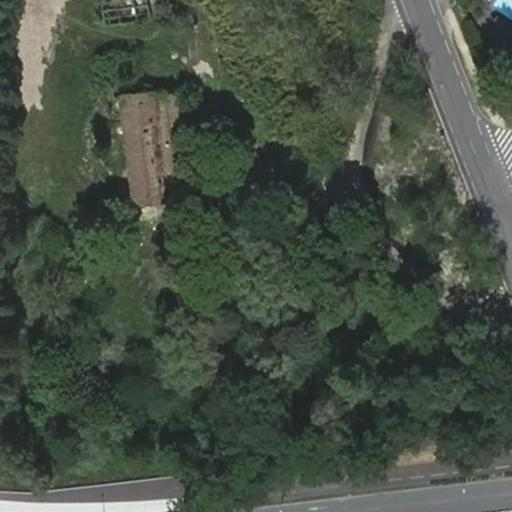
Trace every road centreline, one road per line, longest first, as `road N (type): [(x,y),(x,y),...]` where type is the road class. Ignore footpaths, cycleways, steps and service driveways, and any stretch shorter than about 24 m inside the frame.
road 1 (secondary): [(511,489),(303,511)]
road 2 (tertiary): [(414,0),(484,175)]
